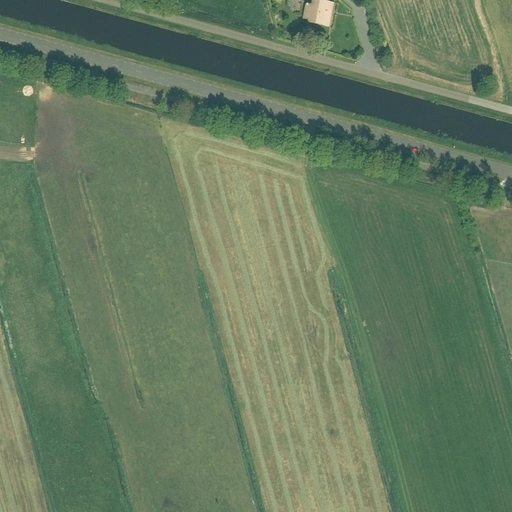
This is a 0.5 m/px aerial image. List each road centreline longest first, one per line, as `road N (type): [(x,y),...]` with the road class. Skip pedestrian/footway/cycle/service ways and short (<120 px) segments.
road 1 (tertiary): [(511,172),(0,32)]
road 2 (unclassified): [(511,109),(108,0)]
